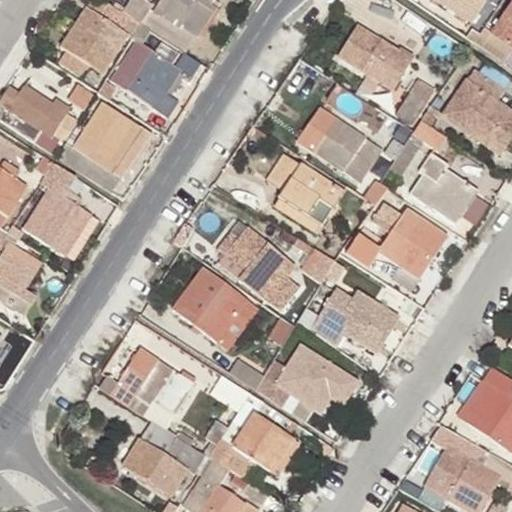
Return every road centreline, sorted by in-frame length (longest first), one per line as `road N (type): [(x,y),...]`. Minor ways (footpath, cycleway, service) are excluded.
road 1 (tertiary): [(282,0),(0,434)]
road 2 (residential): [(341,511),(511,245)]
